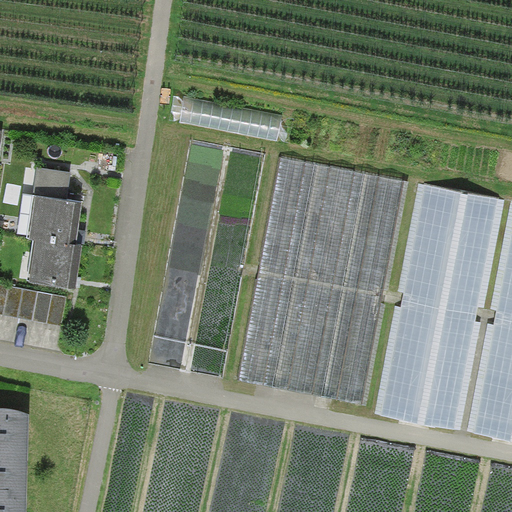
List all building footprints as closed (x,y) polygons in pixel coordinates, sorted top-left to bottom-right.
[(279,116),(182,99),(177,128),(274,145),(279,116)] [(184,141),(143,360),(218,374),(258,155),(184,141)] [(280,160),(238,380),(352,402),(394,182),(280,160)] [(33,194),(64,197),(67,171),(36,167),(33,194)] [(420,185),(378,409),(454,423),(496,199),(420,185)] [(35,236),(77,241),(82,199),(64,197),(33,194),(28,236),(35,236)] [(511,234),(477,432),(511,438),(511,234)] [(35,236),(30,278),(77,284),(82,242),(77,241),(35,236)] [(63,294),(0,284),(0,312),(59,322),(63,294)] [(0,511),(24,511),(26,414),(0,413),(0,511)]
